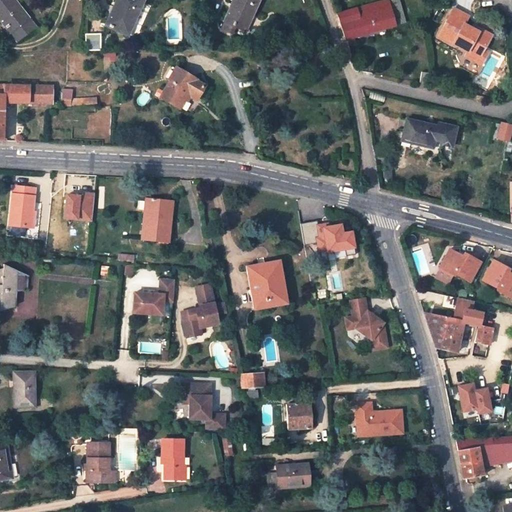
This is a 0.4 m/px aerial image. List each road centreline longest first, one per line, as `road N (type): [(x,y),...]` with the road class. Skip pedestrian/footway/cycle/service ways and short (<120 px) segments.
road 1 (residential): [(345,194),(254,171),(0,154)]
road 2 (residential): [(453,511),(423,359),(375,202)]
road 3 (residential): [(345,75),(493,111),(511,106)]
road 4 (unclassified): [(511,234),(375,202)]
road 5 (unclassified): [(375,202),(345,75)]
